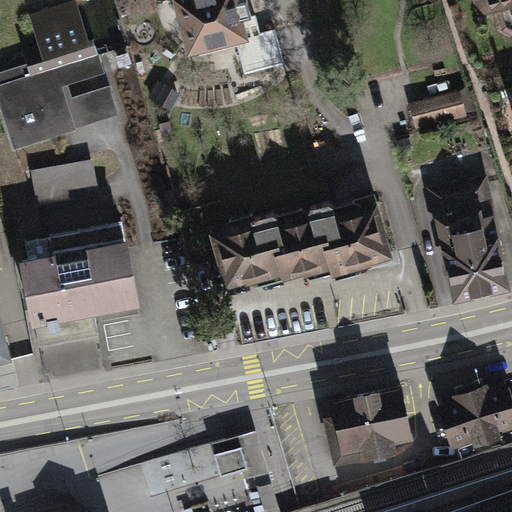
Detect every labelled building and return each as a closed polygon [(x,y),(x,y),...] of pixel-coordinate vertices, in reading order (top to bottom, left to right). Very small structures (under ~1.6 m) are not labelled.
[(237,0),(172,0),(188,57),(248,42),(237,0)] [(511,0),(473,0),(480,26),(511,42),(511,0)] [(29,16),(43,59),(0,72),(0,106),(14,150),(77,130),(63,85),(104,72),(95,42),(92,43),(79,1),(29,16)] [(158,81),(149,98),(171,110),(180,93),(158,81)] [(461,96),(411,109),(417,134),(467,122),(461,96)] [(37,203),(99,198),(96,164),(34,169),(37,203)] [(511,301),(489,182),(431,194),(454,314),(511,302),(511,301)] [(317,224),(266,238),(265,231),(211,246),(226,302),(277,288),(279,296),(332,282),(334,288),(392,273),(376,214),(319,229),(317,224)] [(27,265),(43,350),(100,339),(97,321),(138,313),(122,228),(51,241),(54,259),(27,265)] [(511,403),(507,390),(437,413),(451,456),(511,436),(511,403)] [(402,391),(328,407),(341,468),(415,452),(402,391)] [(241,456),(215,463),(221,485),(246,478),(241,456)]
